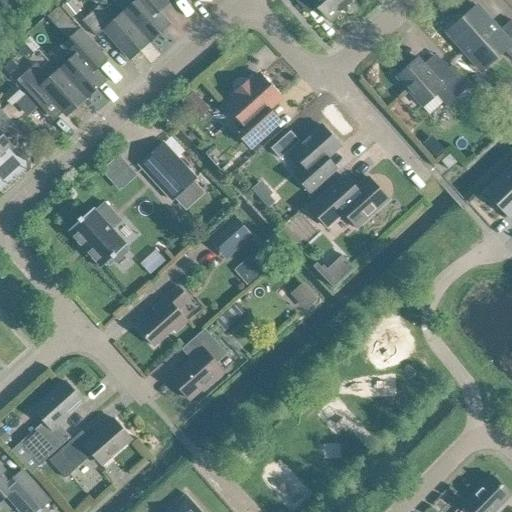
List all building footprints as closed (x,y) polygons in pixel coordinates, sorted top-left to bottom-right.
[(123,12),(149,42),(169,25),(159,13),(169,5),(164,0),(130,0),(133,3),(123,12)] [(329,22),(348,5),(343,0),(294,0),(304,10),(312,2),(329,22)] [(78,11),(70,2),(63,8),(71,17),(78,11)] [(499,30),(476,5),(446,32),(481,71),(504,50),(511,59),(511,21),(511,20),(499,30)] [(149,42),(123,12),(112,21),(98,6),(82,20),(96,37),(104,30),(130,59),(149,42)] [(59,69),(86,99),(105,81),(95,70),(107,60),(80,29),(61,46),(71,58),(59,69)] [(448,68),(436,54),(424,65),(417,58),(396,77),(422,107),(436,95),(446,107),(466,88),(448,68)] [(11,61),(2,69),(8,76),(17,68),(11,61)] [(86,99),(59,69),(49,78),(35,63),(17,80),(35,101),(45,93),(66,116),(86,99)] [(280,98),(259,75),(252,82),(250,80),(234,95),(235,96),(229,102),(249,125),(238,134),(250,147),(280,120),(269,108),(280,98)] [(9,104),(22,93),(15,84),(2,96),(9,104)] [(195,92),(183,103),(198,119),(210,108),(195,92)] [(0,154),(11,145),(1,134),(13,123),(0,108),(0,154)] [(310,192),(336,169),(327,158),(340,147),(321,125),(291,152),(304,166),(294,175),(310,192)] [(299,141),(290,130),(270,148),(280,159),(299,141)] [(172,199),(194,178),(163,144),(140,165),(172,199)] [(448,169),(456,162),(449,154),(441,161),(448,169)] [(511,168),(486,193),(496,204),(495,205),(496,206),(497,205),(507,215),(511,210),(511,168)] [(356,188),(345,176),(331,189),(309,208),(327,227),(343,213),(356,228),(388,199),(368,177),(356,188)] [(96,211),(93,209),(82,219),(81,218),(78,220),(79,221),(68,232),(102,268),(112,259),(116,263),(127,253),(123,249),(127,245),(112,229),(121,221),(105,203),(96,211)] [(253,236),(233,215),(206,239),(225,261),(253,236)] [(263,271),(249,256),(234,270),(248,285),(263,271)] [(338,264),(329,263),(321,270),(332,283),(345,271),(338,264)] [(175,332),(187,322),(177,310),(189,300),(177,286),(153,308),(156,311),(137,328),(153,346),(172,329),(175,332)] [(223,314),(216,320),(221,327),(224,330),(242,315),(234,305),(223,314)] [(203,390),(224,372),(215,363),(226,354),(204,329),(181,349),(190,359),(169,378),(189,400),(202,389),(203,390)] [(40,463),(70,437),(58,423),(83,402),(65,382),(38,406),(49,417),(21,442),(40,463)] [(101,465),(131,439),(114,419),(89,440),(82,431),(49,460),(65,478),(91,454),(101,465)] [(0,467),(0,501),(7,494),(23,511),(36,511),(48,501),(21,471),(11,480),(0,467)] [(493,511),(510,495),(490,475),(462,504),(470,511),(493,511)] [(201,511),(185,494),(166,511),(167,511),(201,511)]
